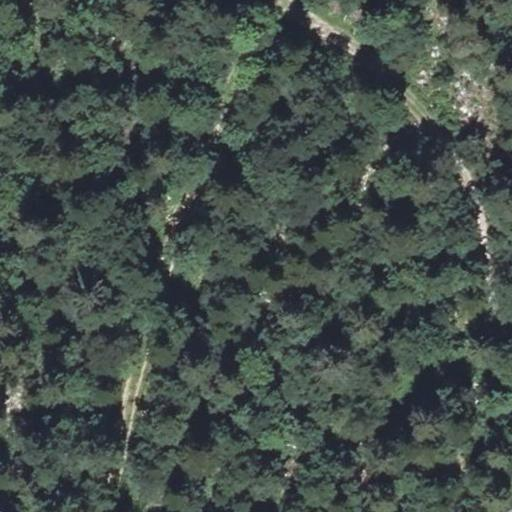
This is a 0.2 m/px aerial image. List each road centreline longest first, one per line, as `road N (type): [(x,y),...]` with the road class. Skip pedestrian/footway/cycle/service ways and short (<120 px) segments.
road 1 (track): [(313,24),(212,187),(107,511)]
road 2 (track): [(281,0),(419,108),(478,205),(499,343),(511,370)]
